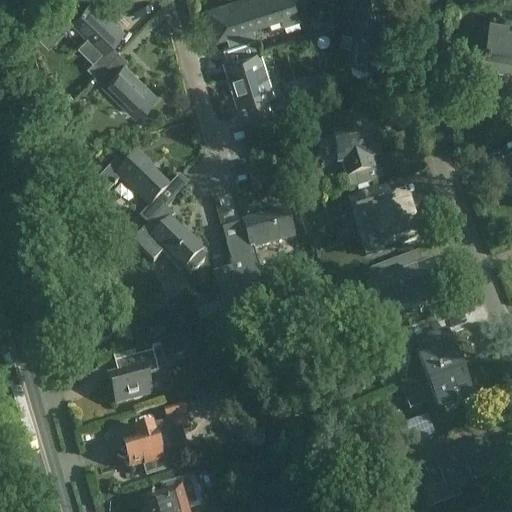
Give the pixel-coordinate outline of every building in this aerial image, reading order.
[(100,72),(120,52),(111,44),(123,32),(91,0),(84,7),(76,0),(62,0),(54,9),(70,24),(72,22),(88,37),(76,48),(100,72)] [(227,45),(252,38),(250,25),(280,17),(282,25),(298,20),(292,0),(232,0),(207,7),(215,34),(224,32),(227,45)] [(356,7),(349,61),(350,61),(350,63),(352,71),(359,76),(367,74),(370,68),(370,64),(379,65),(386,10),(376,9),(376,0),(352,0),(352,7),(356,7)] [(70,24),(54,9),(32,31),(48,46),(70,24)] [(326,15),(311,19),(314,30),(329,26),(326,15)] [(511,71),(511,27),(507,26),(508,22),(491,19),(482,65),(511,71)] [(252,38),(227,45),(230,57),(223,59),(235,103),(243,101),(247,114),(271,107),(253,50),(255,49),(252,38)] [(120,52),(100,72),(95,76),(136,117),(156,97),(124,65),(129,61),(120,52)] [(325,76),(312,74),(310,85),(289,91),(294,108),(322,99),(325,76)] [(51,90),(46,91),(53,114),(55,115),(72,97),(68,92),(51,90)] [(46,106),(26,111),(29,124),(49,118),(46,106)] [(336,136),(332,136),(338,166),(342,165),(351,190),(383,180),(380,168),(374,170),(370,159),(379,158),(374,128),(365,130),(364,118),(335,120),(336,136)] [(169,189),(168,188),(137,158),(125,171),(115,162),(96,183),(108,194),(121,181),(150,209),(157,201),(169,189)] [(511,158),(502,162),(511,187),(511,186),(511,158)] [(402,245),(413,242),(412,238),(415,237),(419,236),(408,199),(389,205),(385,192),(353,202),(347,204),(350,211),(356,231),(372,226),(378,249),(382,248),(401,242),(402,245)] [(308,219),(320,216),(317,205),(305,208),(308,219)] [(213,224),(228,223),(227,206),(212,207),(213,224)] [(167,209),(142,235),(133,244),(154,263),(164,253),(184,273),(187,269),(191,272),(197,273),(205,265),(205,259),(201,255),(203,253),(171,222),(176,217),(167,209)] [(243,223),(243,224),(244,228),(247,239),(227,245),(233,268),(241,293),(261,288),(264,287),(253,250),(294,238),(285,210),(243,223)] [(100,256),(109,247),(101,239),(92,248),(100,256)] [(406,274),(401,260),(367,274),(372,286),(367,288),(379,320),(402,311),(402,312),(409,309),(411,312),(427,306),(426,302),(442,297),(436,282),(429,265),(423,267),(406,274)] [(240,294),(220,300),(226,323),(233,321),(246,316),(240,294)] [(225,324),(220,304),(197,311),(203,330),(225,324)] [(249,322),(233,326),(237,341),(253,337),(249,322)] [(400,384),(412,387),(416,386),(423,383),(427,381),(460,369),(448,337),(442,340),(418,349),(411,331),(395,337),(393,338),(363,349),(366,359),(372,357),(399,348),(401,348),(407,349),(407,353),(406,355),(400,384)] [(172,345),(175,356),(185,354),(182,342),(172,345)] [(137,368),(109,376),(117,403),(152,393),(148,379),(151,373),(159,371),(153,351),(134,356),(137,368)] [(467,387),(460,369),(427,381),(423,383),(416,386),(412,387),(402,391),(410,412),(431,404),(433,411),(436,417),(474,403),(467,388),(467,387)] [(167,422),(171,421),(174,431),(181,429),(191,427),(184,403),(163,409),(167,422)] [(434,437),(427,419),(399,429),(401,436),(386,442),(390,453),(434,437)] [(186,446),(181,429),(174,431),(171,421),(167,422),(133,432),(135,440),(121,444),(122,446),(120,449),(125,467),(128,468),(129,471),(142,467),(146,478),(167,472),(161,453),(186,446)] [(442,440),(405,454),(427,511),(462,498),(458,488),(470,483),(469,481),(498,470),(487,441),(448,455),(442,440)] [(145,511),(187,511),(186,505),(197,502),(190,477),(163,485),(166,497),(144,504),(145,511)]
